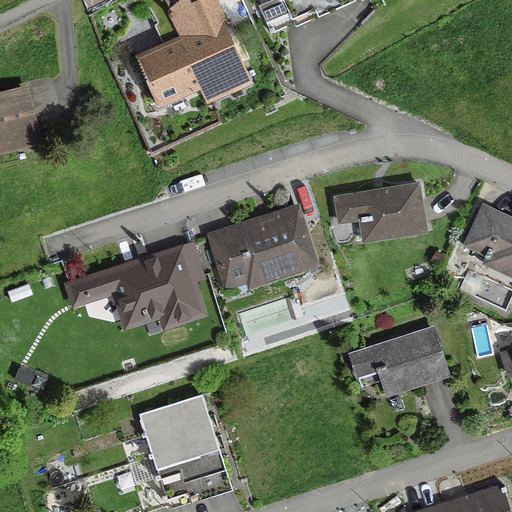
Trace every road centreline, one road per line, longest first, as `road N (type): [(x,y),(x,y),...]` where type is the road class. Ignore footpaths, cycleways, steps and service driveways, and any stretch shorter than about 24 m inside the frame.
road 1 (residential): [(36,245),(246,183),(387,152),(442,155),(511,178)]
road 2 (residential): [(283,511),(511,444)]
